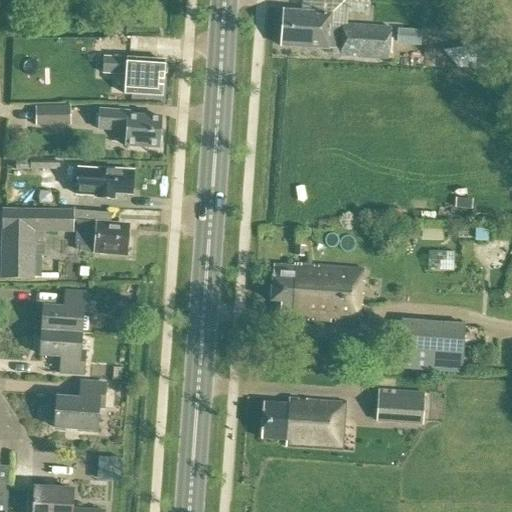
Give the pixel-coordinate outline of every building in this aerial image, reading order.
[(388,62),(390,32),(340,29),(340,30),(331,30),(332,14),(284,11),(283,15),(282,15),(282,26),(283,26),(282,48),(341,51),(340,59),(388,62)] [(459,13),(458,28),(472,29),(473,14),(459,13)] [(166,74),(166,67),(163,64),(164,62),(103,58),(102,73),(125,75),(124,94),(161,96),(162,77),(166,74)] [(69,107),(35,108),(35,127),(70,126),(69,107)] [(125,146),(159,149),(159,145),(162,143),(162,138),(159,136),(160,119),(128,116),(128,113),(100,111),(98,130),(126,132),(125,146)] [(15,161),(15,171),(28,171),(28,161),(15,161)] [(29,161),(29,171),(59,171),(59,162),(29,161)] [(78,171),(76,197),(96,198),(96,199),(114,200),(114,194),(131,196),(133,172),(98,170),(98,172),(78,171)] [(73,233),(73,212),(2,210),(0,279),(33,280),(34,232),(73,233)] [(110,227),(111,214),(78,212),(75,244),(80,245),(79,252),(93,254),(93,251),(96,251),(100,255),(105,255),(108,252),(127,253),(129,229),(110,227)] [(294,247),(294,257),(305,257),(305,248),(294,247)] [(357,324),(361,270),(291,266),(290,268),(271,267),(268,302),(277,303),(276,319),(357,324)] [(92,316),(88,316),(90,295),(66,293),(64,309),(44,307),(42,332),(81,335),(81,334),(91,335),(92,316)] [(124,317),(117,329),(125,334),(127,332),(133,323),(128,319),(124,317)] [(460,374),(463,328),(400,322),(396,370),(460,374)] [(81,335),(42,332),(40,355),(61,357),(59,372),(83,374),(85,353),(80,352),(81,335)] [(103,409),(104,385),(80,383),(78,400),(56,398),(54,428),(96,431),(98,408),(103,409)] [(424,394),(377,391),(375,424),(422,427),(424,394)] [(341,434),(344,402),(286,398),(286,405),(262,403),(260,438),(282,440),(282,446),(338,450),(339,434),(341,434)] [(102,511),(72,510),(73,491),(37,489),(36,502),(34,502),(33,511),(102,511)]
